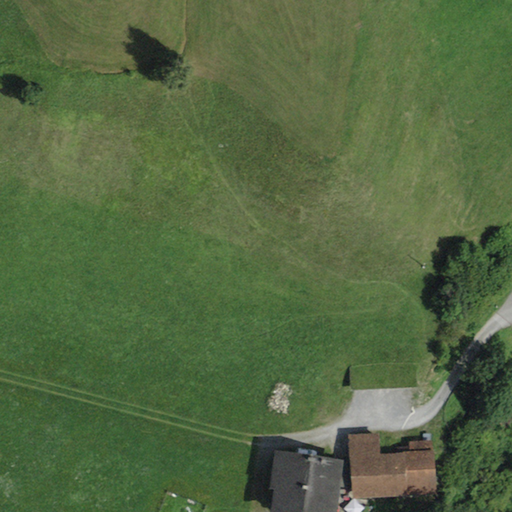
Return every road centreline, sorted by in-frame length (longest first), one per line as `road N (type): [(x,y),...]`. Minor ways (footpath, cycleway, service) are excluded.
road 1 (track): [(291,440),(271,442),(0,372)]
road 2 (residential): [(291,440),(420,417),(489,327),(511,311)]
